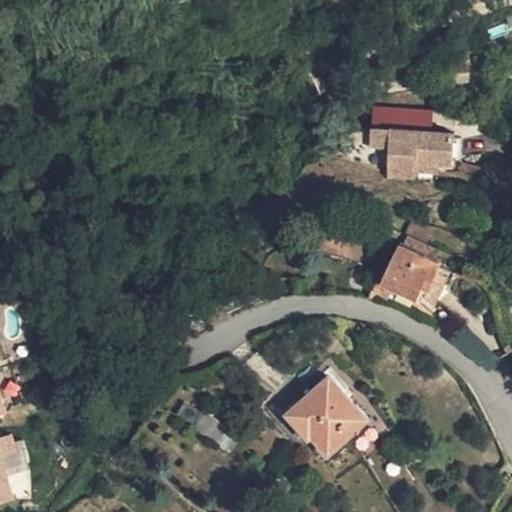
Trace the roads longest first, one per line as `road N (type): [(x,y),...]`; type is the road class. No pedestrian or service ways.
road 1 (residential): [(511,409),(449,353),(384,318),(335,304),(262,313),(201,351),(169,357),(87,262),(0,188)]
road 2 (track): [(511,76),(374,91),(353,79),(351,50),(365,15),(385,0)]
